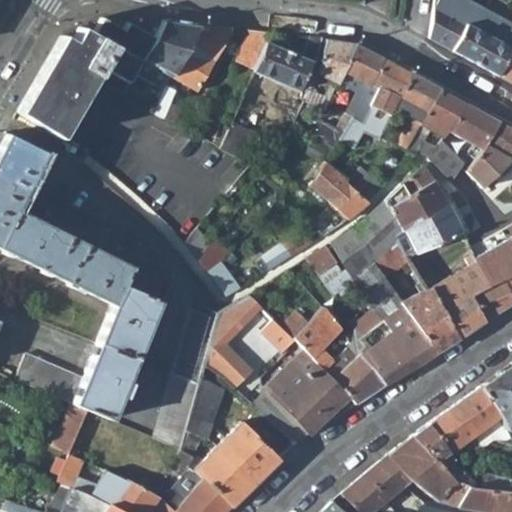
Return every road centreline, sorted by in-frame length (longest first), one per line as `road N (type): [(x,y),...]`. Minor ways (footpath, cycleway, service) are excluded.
road 1 (residential): [(498,106),(353,24),(167,0)]
road 2 (residential): [(273,511),(315,470),(511,329)]
